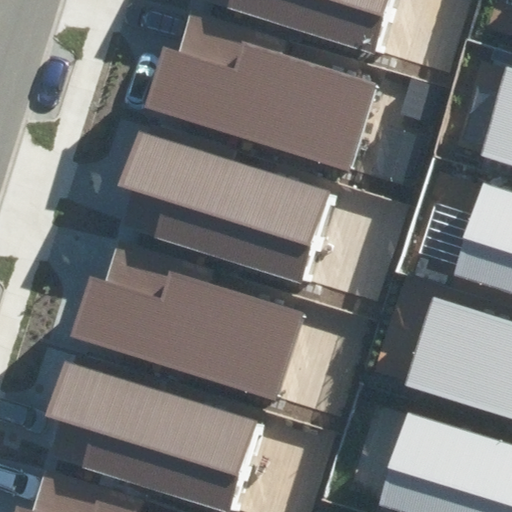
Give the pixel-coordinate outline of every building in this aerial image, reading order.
[(201,0),(384,56),(400,0),(201,0)] [(352,171),(379,84),(281,54),(286,40),(192,11),(179,52),(165,48),(146,107),(352,171)] [(479,154),(511,164),(511,70),(507,69),(479,154)] [(312,287),(340,195),(135,132),(118,188),(133,193),(122,229),(312,287)] [(511,192),(481,184),(453,277),(511,294),(511,192)] [(277,399),(304,312),(206,282),(211,269),(117,240),(105,281),(90,276),(71,336),(277,399)] [(406,382),(511,416),(511,322),(434,297),(406,382)] [(231,511),(238,511),(266,422),(61,359),(44,415),(59,419),(48,456),(231,511)] [(511,511),(511,442),(407,411),(378,504),(403,511),(511,511)] [(134,511),(138,502),(44,473),(32,511),(26,511),(17,509),(15,511),(134,511)]
